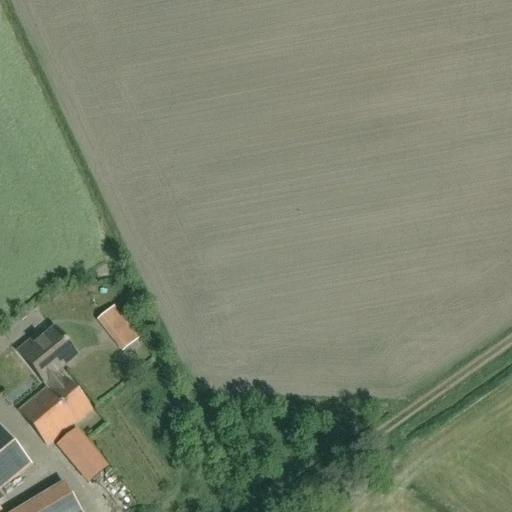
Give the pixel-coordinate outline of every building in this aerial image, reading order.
[(131,330),(120,316),(107,326),(119,340),(131,330)] [(44,383),(56,374),(77,357),(55,331),(38,345),(34,340),(19,353),(44,383)] [(48,447),(92,411),(63,376),(60,378),(56,374),(44,383),(49,388),(19,412),(48,447)] [(0,511),(2,511),(0,509),(0,489),(30,465),(0,427),(0,511)] [(80,511),(65,485),(20,511),(80,511)]
